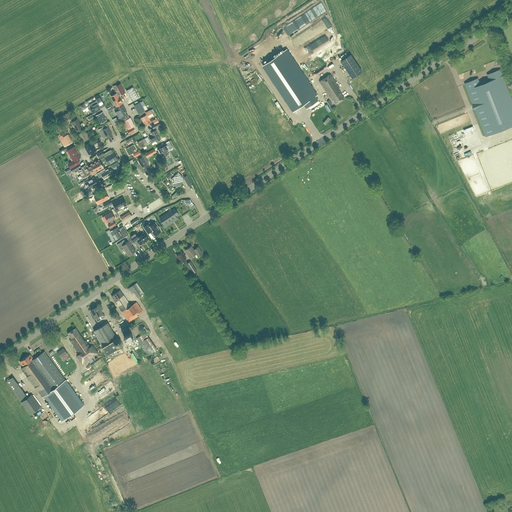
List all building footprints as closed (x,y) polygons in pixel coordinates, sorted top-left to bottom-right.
[(286,49),(263,65),(293,110),(303,104),(306,108),(318,100),(315,96),(316,95),(286,49)] [(324,63),(329,61),(325,54),(321,56),(324,63)] [(351,78),(362,71),(350,54),(340,61),(351,78)] [(488,74),(491,81),(492,85),(498,83),(504,80),(499,70),(488,74)] [(469,72),(463,74),(465,80),(471,77),(469,72)] [(345,99),(338,89),(339,88),(329,74),(319,81),(331,98),(332,97),(337,104),(345,99)] [(491,81),(480,85),(477,79),(466,83),(486,135),(511,125),(511,117),(498,83),(492,85),(491,81)] [(116,86),(121,94),(121,95),(125,93),(120,84),(116,86)] [(121,94),(116,86),(116,85),(113,86),(116,93),(111,96),(115,104),(116,107),(122,104),(118,96),(121,94)] [(126,90),(132,101),(139,97),(133,86),(126,90)] [(92,112),(101,107),(104,105),(98,95),(94,97),(96,101),(88,105),(92,112)] [(140,102),(134,105),(139,113),(144,110),(142,106),(144,105),(143,103),(141,104),(141,103),(140,102)] [(127,113),(122,105),(114,109),(119,118),(117,119),(118,121),(125,118),(124,115),(127,113)] [(145,126),(151,123),(151,122),(149,118),(154,116),(150,109),(145,112),(146,115),(141,117),(145,126)] [(106,120),(102,112),(95,115),(97,119),(98,118),(100,123),(106,120)] [(134,126),(130,118),(124,121),(128,129),(134,126)] [(60,122),(59,119),(54,122),(55,125),(54,125),(59,133),(65,130),(60,122)] [(80,124),(77,119),(71,122),(76,130),(81,127),(84,125),(83,122),(80,124)] [(112,135),(107,127),(103,129),(102,128),(98,129),(102,137),(104,137),(106,137),(112,135)] [(155,141),(160,138),(156,130),(151,132),(152,135),(149,136),(152,143),(153,142),(155,141)] [(85,133),(84,131),(78,134),(83,142),(89,138),(88,138),(90,137),(87,132),(85,133)] [(72,142),(67,134),(63,136),(62,135),(58,137),(59,138),(60,138),(64,147),(72,142)] [(140,148),(147,144),(144,139),(137,143),(140,148)] [(294,140),(286,143),(288,149),(296,145),(294,140)] [(84,145),(89,154),(96,150),(90,141),(84,145)] [(165,142),(156,148),(158,153),(159,152),(162,157),(163,156),(164,157),(169,154),(167,151),(169,150),(169,149),(167,146),(170,144),(168,141),(166,143),(165,142)] [(129,154),(136,150),(133,145),(126,149),(129,154)] [(70,168),(71,168),(80,162),(78,158),(80,157),(74,146),(67,150),(73,161),(68,164),(70,168)] [(147,157),(156,152),(154,148),(145,154),(147,157)] [(112,153),(111,150),(104,154),(102,151),(97,154),(99,157),(103,154),(109,164),(117,159),(113,152),(112,153)] [(146,173),(150,171),(146,164),(149,163),(144,156),(138,159),(146,173)] [(91,165),(88,167),(92,174),(96,172),(95,171),(103,167),(99,160),(91,164),(91,165)] [(81,167),(79,163),(70,169),(72,172),(81,167)] [(84,177),(86,176),(90,173),(85,165),(81,168),(81,169),(79,170),(84,177)] [(104,171),(103,169),(96,174),(98,177),(101,175),(103,178),(111,174),(108,169),(104,171)] [(178,176),(176,174),(171,179),(173,181),(171,182),(176,187),(178,185),(179,186),(184,182),(183,181),(184,180),(182,176),(180,174),(178,176)] [(94,178),(87,182),(87,183),(86,183),(86,184),(88,187),(89,187),(90,187),(97,182),(94,178)] [(99,203),(105,200),(103,194),(95,198),(97,202),(99,201),(99,203)] [(119,209),(126,205),(122,198),(115,201),(119,209)] [(105,208),(112,204),(110,200),(103,203),(105,208)] [(178,214),(174,208),(172,210),(171,210),(159,218),(164,224),(165,224),(166,224),(167,223),(167,222),(176,216),(175,216),(178,214)] [(113,222),(112,220),(115,218),(111,212),(105,216),(108,222),(110,221),(111,223),(108,224),(110,228),(115,225),(113,221),(113,222)] [(122,220),(131,215),(129,212),(120,217),(122,220)] [(157,226),(155,222),(150,225),(149,223),(143,226),(147,233),(151,231),(154,235),(160,231),(160,230),(160,229),(158,226),(157,226)] [(127,234),(123,227),(119,229),(118,227),(110,231),(113,235),(115,234),(117,238),(122,235),(123,236),(127,234)] [(135,232),(130,236),(134,242),(133,241),(136,239),(140,244),(148,239),(144,232),(138,236),(135,232)] [(131,244),(134,242),(130,236),(128,234),(127,235),(125,236),(129,240),(125,243),(123,240),(117,245),(121,250),(124,248),(128,255),(135,250),(131,244)] [(192,248),(186,252),(190,259),(186,261),(193,270),(198,267),(194,261),(199,258),(192,248)] [(143,293),(136,283),(128,288),(132,293),(134,292),(137,297),(143,293)] [(130,306),(120,290),(111,296),(128,322),(137,316),(136,314),(142,310),(136,302),(130,306)] [(99,310),(97,306),(91,310),(95,318),(97,321),(104,317),(102,313),(100,309),(99,310)] [(117,340),(107,322),(93,330),(102,346),(106,353),(117,347),(117,348),(120,346),(121,342),(120,339),(117,340)] [(84,341),(75,328),(68,333),(71,338),(69,340),(79,353),(76,355),(82,364),(98,353),(92,345),(90,346),(85,340),(84,341)] [(130,332),(124,336),(127,341),(133,337),(130,332)] [(155,350),(146,337),(144,339),(141,334),(135,338),(146,355),(155,350)] [(63,361),(70,357),(63,347),(57,352),(63,361)] [(33,359),(30,354),(19,362),(23,366),(21,368),(42,397),(44,396),(62,420),(83,405),(44,351),(33,359)] [(28,397),(12,377),(6,381),(21,402),(30,414),(37,409),(38,410),(41,408),(40,406),(31,394),(28,397)] [(117,399),(102,407),(105,413),(120,405),(117,399)]
